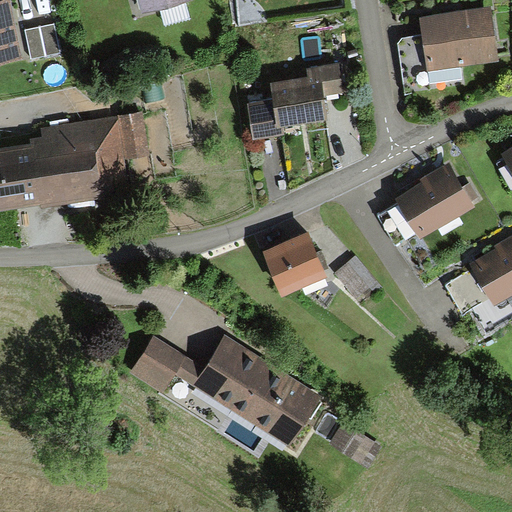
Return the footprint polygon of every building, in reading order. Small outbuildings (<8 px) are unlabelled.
[(12,0),(0,0),(0,58),(23,54),(12,0)] [(141,0),(144,9),(176,0),(141,0)] [(492,1),(420,11),(430,79),(464,75),(462,63),(500,58),(492,1)] [(55,20),(24,26),(30,56),(61,50),(55,20)] [(307,70),(271,76),(274,94),(248,97),(253,134),(283,130),(282,120),(328,113),(325,92),(344,89),(340,58),(306,63),(307,70)] [(32,137),(0,141),(0,205),(40,200),(41,205),(132,192),(126,155),(147,152),(141,111),(42,125),(43,133),(31,134),(32,137)] [(511,139),(501,145),(511,163),(511,139)] [(421,176),(396,191),(400,198),(377,210),(395,241),(418,228),(421,233),(475,203),(450,158),(420,175),(421,176)] [(310,224),(264,242),(282,288),(328,269),(310,224)] [(495,244),(470,259),(474,266),(446,281),(464,312),(492,296),(495,302),(511,292),(511,232),(494,243),(495,244)] [(383,285),(356,253),(335,270),(357,296),(363,290),(369,297),(383,285)] [(175,371),(291,444),(323,393),(225,331),(204,363),(154,332),(130,369),(163,390),(175,371)] [(383,443),(344,418),(329,441),(369,466),(383,443)]
